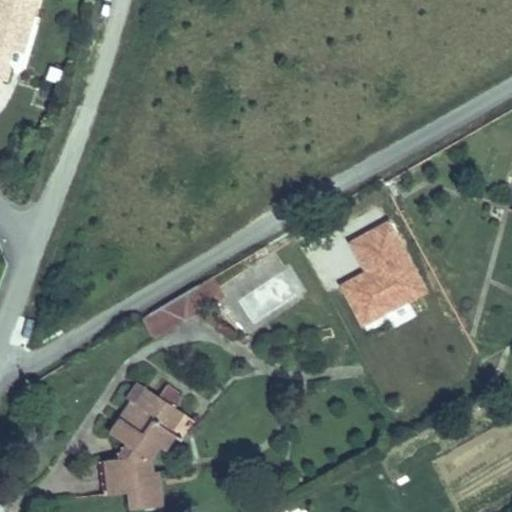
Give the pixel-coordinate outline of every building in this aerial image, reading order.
[(25,43),(30,29),(26,24),(28,15),(33,16),(37,0),(0,0),(0,79),(6,81),(9,69),(7,65),(11,50),(25,43)] [(22,54),(25,43),(11,50),(22,54)] [(326,290),(359,269),(339,238),(307,259),(326,290)] [(223,297),(211,277),(200,284),(207,297),(205,308),(223,297)] [(205,308),(207,297),(200,284),(143,318),(155,337),(172,327),(168,320),(175,316),(179,323),(205,308)] [(413,329),(405,313),(398,317),(406,333),(413,329)] [(179,323),(175,316),(168,320),(172,327),(179,323)] [(370,353),(392,340),(383,325),(361,337),(370,353)] [(466,353),(465,343),(434,346),(435,357),(466,353)] [(397,382),(390,369),(374,377),(372,374),(365,377),(374,394),(397,382)] [(480,395),(490,389),(489,386),(479,369),(402,376),(422,412),(426,420),(479,392),(480,395)] [(150,458),(157,447),(163,450),(173,434),(167,430),(164,428),(176,409),(174,408),(159,397),(136,382),(125,398),(133,404),(112,436),(125,445),(118,455),(117,455),(114,459),(108,460),(112,495),(131,492),(133,510),(162,506),(158,472),(152,473),(150,458)] [(166,384),(158,396),(174,406),(182,393),(166,384)] [(483,400),(493,394),(490,389),(480,395),(483,400)] [(167,430),(180,411),(176,409),(164,428),(167,430)]
